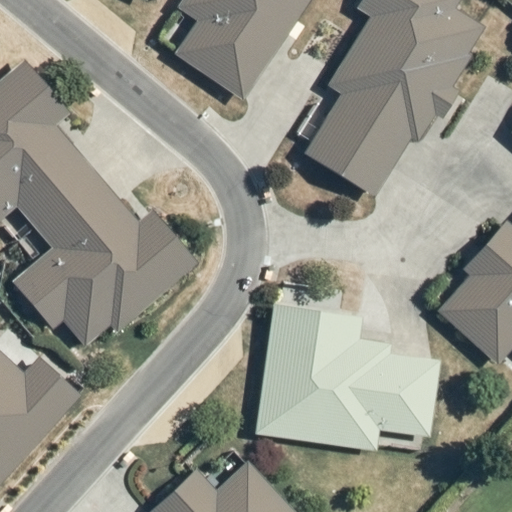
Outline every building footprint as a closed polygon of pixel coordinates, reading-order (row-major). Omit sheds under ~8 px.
[(187,0),(179,11),(198,23),(177,55),(243,103),(313,0),(187,0)] [(342,97),(306,155),(377,200),(413,141),(421,146),(476,60),(493,33),(456,13),(462,0),(364,0),(357,10),(370,18),(329,89),(342,97)] [(72,116),(26,63),(0,83),(0,228),(21,210),(54,251),(16,283),(87,362),(202,265),(157,215),(144,224),(60,127),(72,116)] [(511,136),(511,226),(433,314),(495,368),(511,350),(511,131),(509,134),(511,136)] [(360,317),(270,306),(253,436),(375,453),(377,431),(427,439),(438,364),(386,357),(387,345),(357,342),(360,317)] [(0,491),(84,398),(40,363),(28,374),(0,350),(0,491)] [(292,511),(247,462),(215,490),(195,470),(150,511),(292,511)]
